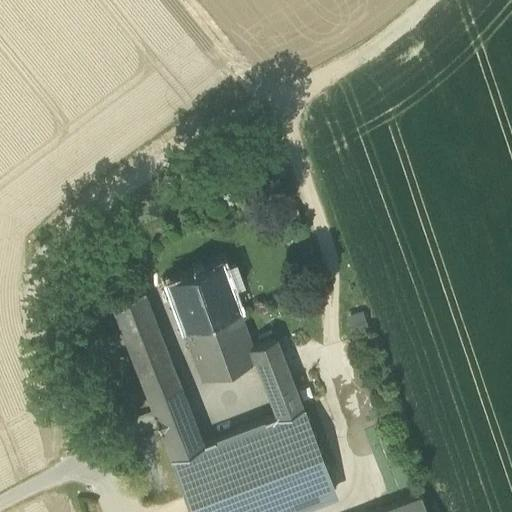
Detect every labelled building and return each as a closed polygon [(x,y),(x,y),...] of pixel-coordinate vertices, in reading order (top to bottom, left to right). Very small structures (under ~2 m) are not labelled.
[(166,281),(183,327),(239,308),(222,261),(166,281)] [(110,300),(154,414),(187,402),(144,290),(146,289),(146,288),(143,289),(110,300)] [(202,378),(255,359),(252,345),(243,321),(239,308),(183,327),(202,378)] [(255,359),(261,375),(287,366),(275,336),(252,345),(255,359)] [(261,375),(265,387),(291,377),(287,366),(261,375)] [(265,387),(276,414),(302,405),(291,377),(265,387)] [(193,417),(187,402),(154,414),(160,429),(193,417)] [(293,511),(336,496),(302,405),(276,414),(264,419),(264,421),(215,440),(214,438),(202,442),(170,455),(191,511),(293,511)] [(202,442),(193,417),(160,429),(170,455),(202,442)] [(373,511),(427,511),(421,494),(373,511)]
